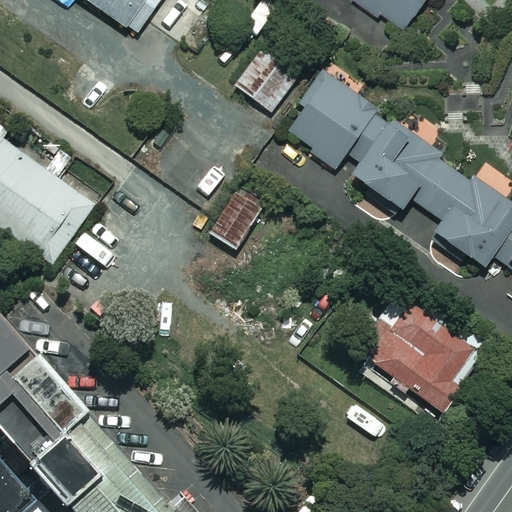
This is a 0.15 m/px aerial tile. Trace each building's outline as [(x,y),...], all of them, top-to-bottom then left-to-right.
[(84,0),(136,35),(159,0),(84,0)] [(353,0),(401,32),(423,0),(353,0)] [(296,76),(260,50),(233,87),(270,113),(296,76)] [(511,200),(322,73),(283,131),(400,210),(408,198),(440,219),(431,232),(483,268),(494,252),(511,264),(511,200)] [(0,137),(5,130),(0,126),(0,227),(53,265),(95,205),(0,138),(0,137)] [(266,207),(239,189),(206,239),(232,257),(266,207)] [(471,350),(394,295),(354,351),(442,413),(459,389),(448,382),(471,350)] [(0,424),(49,483),(74,511),(176,511),(0,312),(0,424)] [(49,483),(0,424),(0,511),(51,511),(36,494),(49,483)]
